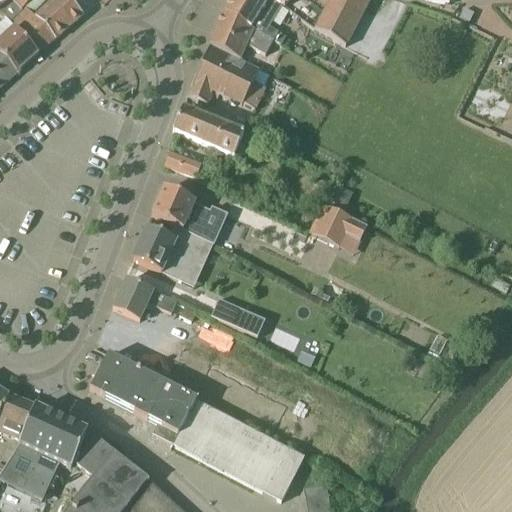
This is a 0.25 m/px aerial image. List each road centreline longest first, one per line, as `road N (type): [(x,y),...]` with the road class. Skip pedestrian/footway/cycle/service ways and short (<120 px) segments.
road 1 (tertiary): [(38,364),(67,343),(167,86),(163,61),(144,42)]
road 2 (residential): [(200,511),(106,424),(54,395),(38,364)]
road 3 (residential): [(0,117),(82,42),(117,32),(144,42)]
